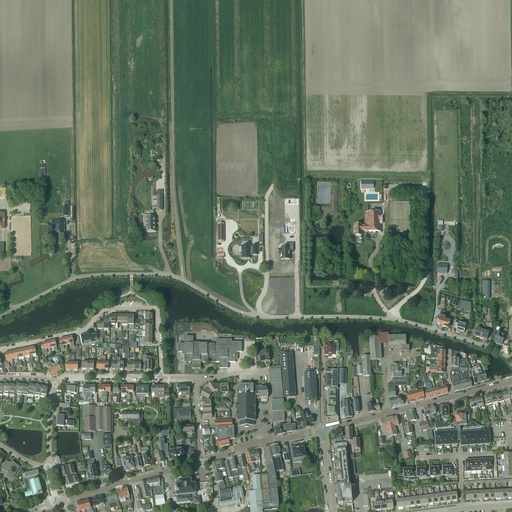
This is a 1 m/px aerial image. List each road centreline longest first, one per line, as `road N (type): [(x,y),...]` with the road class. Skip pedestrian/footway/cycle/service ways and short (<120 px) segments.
road 1 (unclassified): [(511,360),(393,318),(244,313),(167,274),(82,276),(0,315)]
road 2 (track): [(393,318),(425,277),(428,197),(417,186),(374,183),(373,0)]
road 3 (residential): [(0,349),(84,330),(107,307),(153,308),(162,379)]
road 4 (tertiary): [(202,461),(61,500)]
road 5 (tertiary): [(321,430),(452,397)]
road 6 (tertiary): [(321,430),(202,461)]
